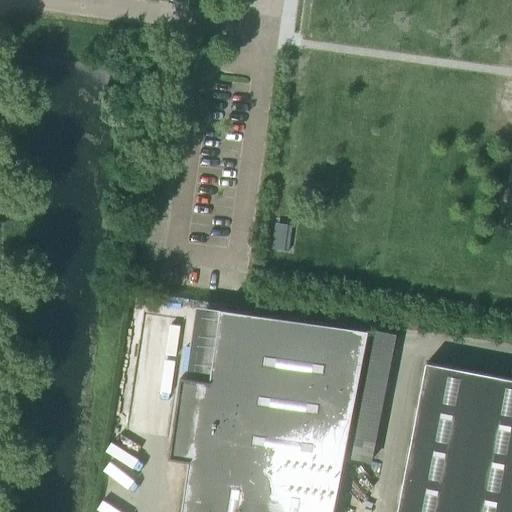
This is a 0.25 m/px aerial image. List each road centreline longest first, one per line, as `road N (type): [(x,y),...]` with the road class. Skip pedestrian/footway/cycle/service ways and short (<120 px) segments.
road 1 (unknown): [(378,511),(400,414),(418,380),(447,372),(511,388)]
road 2 (unknown): [(154,511),(188,319)]
